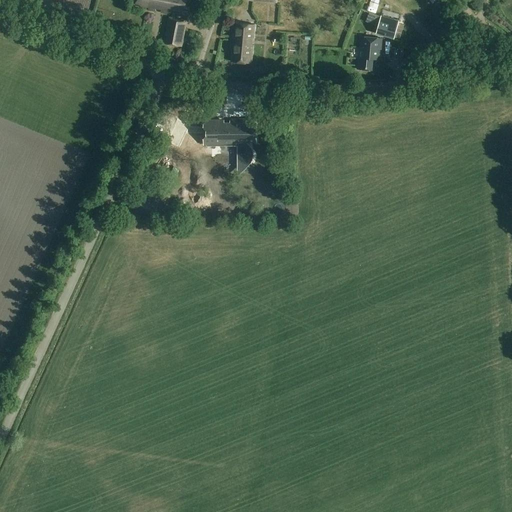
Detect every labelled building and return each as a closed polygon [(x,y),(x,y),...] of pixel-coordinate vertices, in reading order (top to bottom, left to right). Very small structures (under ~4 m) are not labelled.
[(189,0),(137,0),(137,5),(149,7),(149,11),(155,12),(155,10),(162,12),(161,14),(172,16),(172,19),(167,18),(163,43),(181,47),(186,22),(176,20),(177,17),(186,18),(189,0)] [(348,6),(347,12),(357,14),(358,8),(348,6)] [(398,25),(399,21),(381,15),(375,35),(393,41),(394,37),(398,25)] [(251,64),(255,25),(233,23),(231,49),(232,49),(231,62),(251,64)] [(398,25),(394,37),(399,39),(403,27),(398,25)] [(358,56),(357,69),(372,71),(373,59),(380,60),(382,39),(360,37),(359,50),(361,51),(360,57),(358,56)] [(204,134),(204,145),(207,145),(225,145),(225,142),(229,142),(229,145),(239,145),(239,155),(238,155),(238,160),(250,163),(252,159),(253,156),(252,151),(250,147),(246,144),(245,144),(245,142),(256,142),(256,123),(243,123),(243,121),(230,121),(230,124),(224,124),(224,121),(204,121),(204,127),(204,134)]
